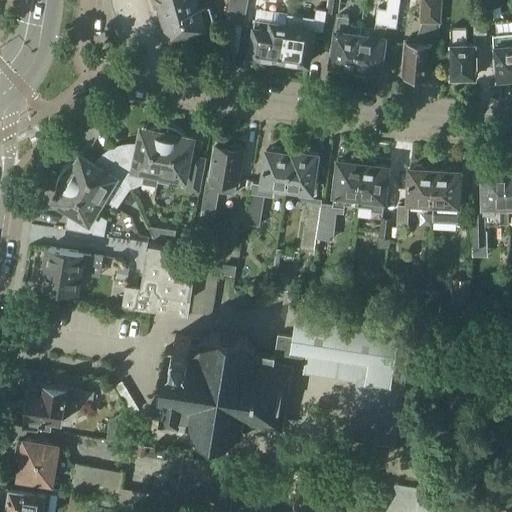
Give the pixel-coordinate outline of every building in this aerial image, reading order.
[(196,0),(179,0),(157,7),(166,37),(168,36),(168,38),(215,25),(209,6),(199,9),(196,0)] [(238,53),(247,0),(229,0),(225,22),(226,22),(222,51),(238,53)] [(327,0),(326,12),(338,13),(339,0),(327,0)] [(438,45),(440,0),(422,0),(421,22),(424,22),(424,26),(416,43),(405,42),(403,74),(428,76),(430,44),(438,45)] [(323,30),(326,9),(316,8),(314,17),(298,15),(296,25),(286,23),(281,59),(308,63),(313,29),(323,30)] [(473,18),(473,37),(486,37),(486,18),(473,18)] [(358,34),(359,25),(345,24),(345,21),(336,20),(334,31),(333,31),(329,65),(354,68),(358,34)] [(281,59),(286,23),(270,21),(269,29),(253,27),(249,55),(281,59)] [(382,37),(384,26),(373,24),(373,27),(359,25),(358,34),(354,68),(379,71),(383,37),(382,37)] [(475,78),(476,44),(466,44),(466,27),(451,27),(451,44),(451,77),(475,78)] [(497,79),(511,77),(511,33),(502,35),(493,36),(494,46),(497,79)] [(115,151),(131,188),(142,183),(144,170),(159,173),(167,125),(161,125),(159,125),(156,125),(152,126),(150,127),(150,129),(151,128),(151,131),(142,129),(138,149),(126,146),(115,151)] [(167,125),(159,173),(157,183),(182,188),(182,190),(198,193),(205,158),(192,156),(192,158),(188,157),(191,138),(183,137),(183,135),(184,135),(185,134),(181,131),(177,128),(175,127),(171,126),(167,125)] [(218,192),(234,194),(241,150),(216,146),(211,178),(206,178),(205,186),(219,188),(218,192)] [(286,191),(292,150),(282,148),(281,152),(267,149),(261,184),(274,186),(275,186),(275,189),(286,191)] [(292,150),(286,191),(287,188),(300,190),(299,196),(311,197),(318,154),(292,150)] [(59,176),(101,198),(108,184),(121,192),(131,188),(115,151),(103,156),(97,167),(80,157),(76,164),(74,163),(74,162),(74,161),(70,163),(66,166),(64,168),(61,172),(59,175),(59,176)] [(357,206),(359,197),(363,163),(337,160),(333,194),(332,206),(344,208),(344,204),(357,206)] [(382,212),(383,200),(388,166),(363,163),(359,197),(357,206),(371,207),(371,211),(382,212)] [(432,208),(435,170),(409,168),(407,202),(423,203),(422,207),(432,208)] [(458,217),(459,205),(461,171),(435,170),(432,208),(441,208),(440,216),(458,217)] [(484,172),(485,211),(471,212),(471,239),(485,239),(485,225),(508,224),(508,211),(507,211),(507,171),(484,172)] [(66,227),(104,235),(107,220),(94,212),(101,198),(59,176),(58,178),(56,182),(56,187),(56,190),(56,192),(57,192),(57,191),(59,192),(54,200),(78,214),(76,217),(68,216),(66,227)] [(274,186),(261,184),(252,182),(250,192),(273,196),(274,186)] [(201,210),(215,212),(218,192),(219,188),(205,186),(201,210)] [(259,226),(264,195),(249,192),(244,223),(259,226)] [(321,205),(307,203),(302,247),(315,248),(321,205)] [(407,228),(409,206),(398,205),(396,228),(407,228)] [(378,237),(390,239),(392,219),(381,217),(378,237)] [(191,240),(192,230),(182,229),(181,239),(191,240)] [(390,239),(378,237),(377,247),(388,248),(390,239)] [(188,317),(198,249),(148,242),(141,289),(126,287),(123,308),(188,317)] [(99,276),(101,266),(103,256),(48,248),(45,267),(42,285),(51,286),(50,293),(68,296),(69,289),(78,291),(79,287),(83,288),(85,277),(85,274),(99,276)] [(208,266),(197,264),(190,311),(211,314),(217,275),(207,274),(208,266)] [(128,268),(117,266),(115,277),(126,278),(128,268)] [(452,279),(451,312),(469,313),(469,280),(452,279)] [(257,286),(255,304),(268,306),(270,287),(257,286)] [(274,356),(292,359),(291,367),(307,370),(308,369),(322,371),(322,372),(323,373),(323,372),(338,374),(337,375),(338,375),(339,374),(353,376),(353,378),(354,378),(354,377),(362,378),(359,397),(358,397),(358,398),(359,398),(356,417),(355,417),(354,418),(356,418),(353,437),(351,437),(351,438),(393,445),(406,354),(395,352),(399,323),(377,320),(298,309),(294,338),(277,335),(274,356)] [(291,367),(292,359),(274,356),(256,353),(257,348),(255,348),(248,340),(248,338),(246,337),(246,338),(215,333),(215,332),(212,332),(212,335),(204,340),(177,335),(174,351),(166,349),(166,352),(167,352),(159,403),(158,402),(158,405),(165,407),(163,421),(191,426),(196,434),(196,437),(197,437),(199,437),(199,436),(228,441),(229,442),(232,443),(232,440),(241,434),(244,435),(244,430),(264,433),(265,425),(281,428),(291,367)] [(93,404),(95,393),(81,391),(81,390),(31,382),(32,380),(30,380),(27,401),(24,403),(23,410),(25,414),(23,427),(38,430),(50,432),(52,421),(63,423),(67,400),(93,404)] [(140,444),(143,429),(140,429),(128,408),(110,419),(107,439),(140,444)] [(59,445),(32,440),(25,439),(24,443),(17,442),(16,451),(23,452),(19,477),(53,483),(59,445)] [(229,511),(236,468),(232,467),(232,464),(183,456),(176,494),(159,491),(159,495),(120,487),(122,471),(75,463),(71,488),(118,496),(115,511),(119,511),(229,511)] [(372,489),(298,478),(293,510),(307,511),(459,511),(477,498),(373,482),(372,489)] [(57,494),(47,493),(10,486),(10,489),(6,488),(1,491),(0,498),(3,502),(8,503),(7,505),(8,505),(6,511),(46,511),(47,510),(55,511),(57,494)]
